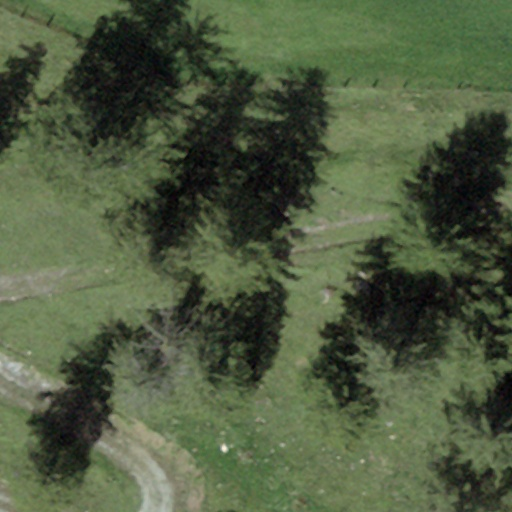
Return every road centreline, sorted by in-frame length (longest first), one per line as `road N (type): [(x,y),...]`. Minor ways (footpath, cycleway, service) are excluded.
road 1 (track): [(0,275),(511,203)]
road 2 (track): [(159,511),(167,500),(137,452),(0,369)]
